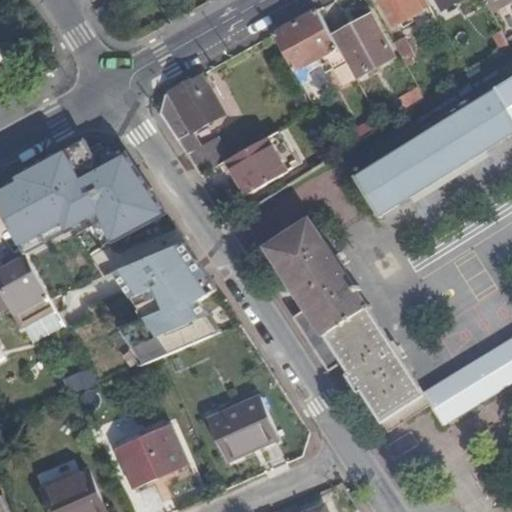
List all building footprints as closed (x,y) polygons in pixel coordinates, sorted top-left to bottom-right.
[(382,0),(397,26),(432,6),(428,0),(382,0)] [(439,0),(445,9),(461,0),(439,0)] [(341,70),(350,65),(319,10),(274,34),(303,84),(314,79),(309,70),(322,62),(330,76),(341,70)] [(373,14),(336,35),(360,76),(397,57),(373,14)] [(511,27),(510,25),(502,29),(511,44),(511,43),(511,27)] [(404,37),(395,42),(409,65),(417,60),(404,37)] [(352,90),(362,85),(350,65),(341,70),(352,90)] [(226,113),(202,73),(167,92),(163,113),(203,174),(229,159),(231,158),(225,144),(205,156),(192,133),(226,113)] [(511,79),(511,78),(354,182),(378,219),(511,131),(511,79)] [(280,130),(270,136),(290,173),(296,170),(294,166),(298,163),(280,130)] [(290,173),(270,136),(231,158),(229,159),(249,195),(290,173)] [(86,142),(0,189),(0,206),(27,255),(96,218),(111,244),(165,212),(124,150),(102,145),(91,151),(86,142)] [(309,307),(295,316),(330,370),(344,361),(389,430),(431,403),(444,424),(476,404),(455,371),(424,390),(330,244),(313,218),(270,246),(309,307)] [(186,242),(117,269),(133,296),(146,291),(150,298),(158,296),(165,309),(125,326),(149,362),(220,330),(201,300),(217,289),(186,242)] [(29,258),(0,273),(0,314),(12,307),(24,328),(27,326),(58,309),(50,296),(29,258)] [(36,344),(67,327),(58,309),(27,326),(36,344)] [(511,333),(499,342),(511,362),(511,333)] [(476,404),(511,381),(511,362),(499,342),(455,371),(476,404)] [(262,397),(209,419),(227,460),(279,438),(262,397)] [(173,422),(114,447),(132,488),(192,463),(173,422)] [(90,469),(43,489),(52,511),(108,511),(109,511),(90,469)] [(149,511),(160,506),(149,487),(138,494),(149,511)] [(329,511),(325,502),(301,511),(329,511)]
